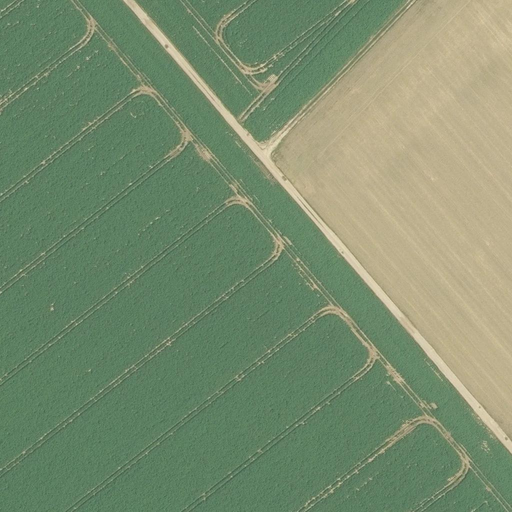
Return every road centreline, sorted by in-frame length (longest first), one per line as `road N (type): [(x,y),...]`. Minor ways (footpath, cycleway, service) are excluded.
road 1 (track): [(511,450),(130,0)]
road 2 (track): [(262,155),(412,0)]
